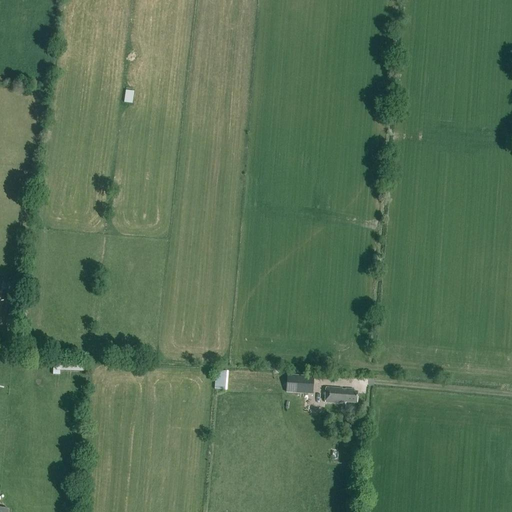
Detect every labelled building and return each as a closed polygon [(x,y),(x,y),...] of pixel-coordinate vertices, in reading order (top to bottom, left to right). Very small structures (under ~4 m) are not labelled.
[(134,92),(125,90),(123,103),(132,104),(134,92)] [(85,363),(60,362),(60,371),(85,372),(85,363)] [(226,371),(216,371),(214,389),(225,389),(226,371)] [(287,375),(286,393),(312,395),(314,377),(287,375)] [(356,402),(357,393),(353,393),(353,390),(326,388),(325,403),(345,404),(345,402),(356,402)]
